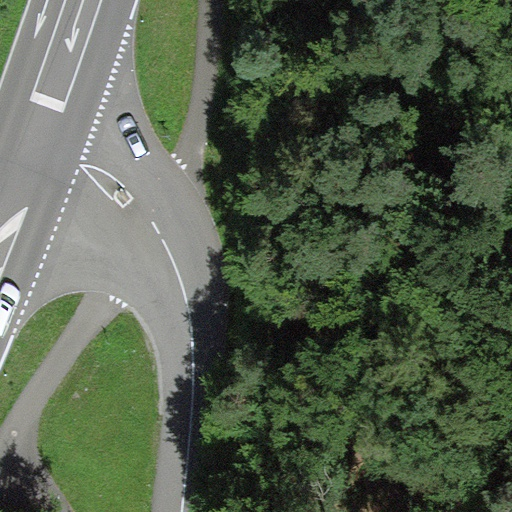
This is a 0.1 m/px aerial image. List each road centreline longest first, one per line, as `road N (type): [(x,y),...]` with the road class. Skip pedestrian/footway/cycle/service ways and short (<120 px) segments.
road 1 (track): [(223,0),(223,49),(183,192),(48,377),(0,464)]
road 2 (tertiary): [(30,147),(96,171),(156,238),(190,313),(194,377),(183,511)]
road 3 (track): [(511,245),(446,267),(324,356),(224,511)]
road 4 (primary): [(81,0),(30,147)]
